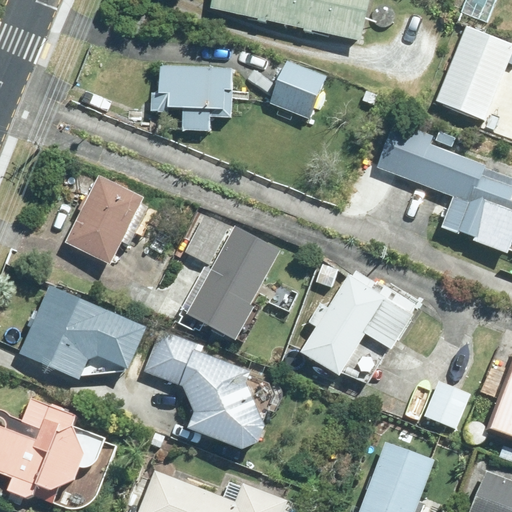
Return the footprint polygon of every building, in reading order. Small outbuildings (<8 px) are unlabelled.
[(209,0),(208,6),(357,37),(364,0),(209,0)] [(496,0),(464,0),(460,13),(487,24),(496,0)] [(464,26),(433,98),(481,118),(511,46),(464,26)] [(268,101),(308,118),(325,76),(284,59),(268,101)] [(229,67),(157,65),(157,91),(152,91),(152,111),(180,112),(180,129),(206,129),(206,114),(228,115),(229,67)] [(432,127),(416,164),(449,178),(464,140),(432,127)] [(385,144),(398,150),(403,138),(390,132),(385,144)] [(455,228),(472,234),(471,237),(504,250),(511,232),(511,177),(479,164),(466,197),(452,192),(439,225),(454,231),(455,228)] [(102,172),(68,240),(114,262),(126,239),(132,242),(141,223),(135,220),(147,195),(102,172)] [(206,213),(187,250),(210,262),(229,226),(206,213)] [(207,264),(184,305),(238,335),(257,302),(254,299),(283,247),(238,222),(213,267),(207,264)] [(312,317),(320,322),(305,347),(343,370),(344,368),(353,374),(370,347),(360,341),(368,328),(395,345),(416,311),(414,310),(419,302),(417,301),(420,296),(409,289),(406,294),(379,277),(374,285),(370,283),(373,278),(361,270),(357,275),(351,272),(331,305),(323,301),(312,317)] [(52,282),(24,350),(84,375),(125,370),(129,362),(133,364),(150,323),(52,282)] [(269,422),(248,378),(252,366),(203,349),(206,343),(163,327),(148,368),(187,382),(198,405),(192,423),(248,443),(264,435),(269,422)] [(511,374),(495,423),(511,428),(511,374)] [(441,380),(427,413),(458,426),(472,394),(441,380)] [(0,466),(16,473),(12,484),(70,508),(76,508),(82,506),(88,504),(93,500),(96,496),(117,444),(106,439),(108,434),(76,421),(80,412),(35,394),(26,417),(12,412),(8,409),(4,407),(0,406),(0,466)] [(388,439),(360,511),(418,511),(416,511),(436,457),(388,439)] [(511,511),(511,476),(487,468),(470,511),(511,511)] [(284,511),(290,498),(246,480),(244,485),(231,479),(225,495),(156,469),(140,511),(284,511)] [(133,490),(143,494),(147,485),(137,481),(133,490)]
